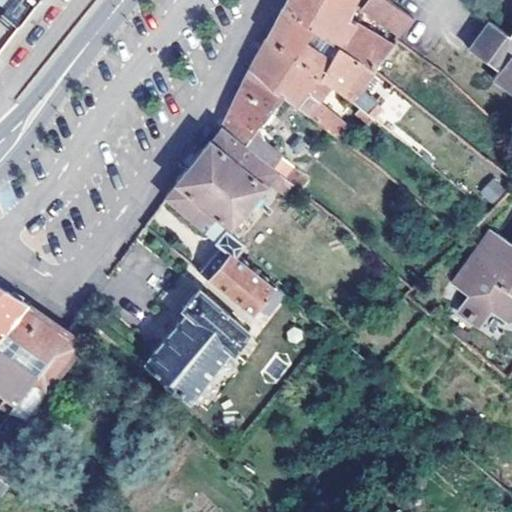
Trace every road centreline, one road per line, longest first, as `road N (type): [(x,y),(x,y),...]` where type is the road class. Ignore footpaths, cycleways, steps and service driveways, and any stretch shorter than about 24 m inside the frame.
road 1 (secondary): [(0,174),(135,0)]
road 2 (secondary): [(105,0),(0,126)]
